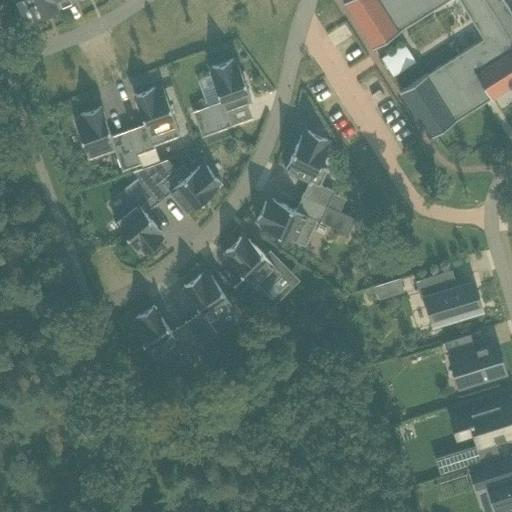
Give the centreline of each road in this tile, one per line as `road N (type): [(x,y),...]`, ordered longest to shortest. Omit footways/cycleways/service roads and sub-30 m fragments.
road 1 (residential): [(92,308),(206,238),(254,180),(312,0)]
road 2 (residential): [(138,0),(93,31),(3,66)]
road 3 (residential): [(511,303),(490,217),(492,194),(511,168)]
